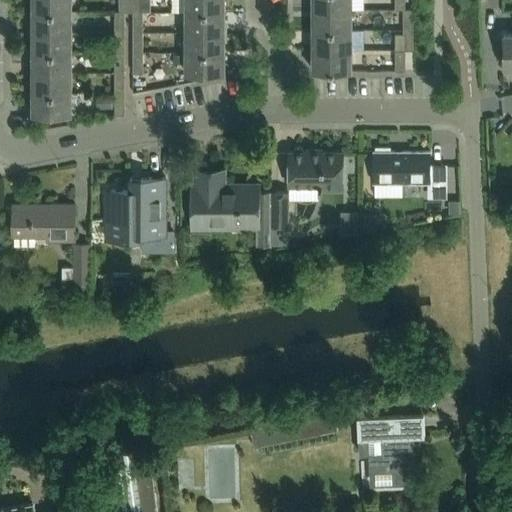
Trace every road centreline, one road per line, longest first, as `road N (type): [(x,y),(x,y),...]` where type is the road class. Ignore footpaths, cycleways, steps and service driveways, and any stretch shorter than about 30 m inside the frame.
road 1 (residential): [(486,511),(469,112),(277,109)]
road 2 (residential): [(277,109),(130,141),(14,155)]
